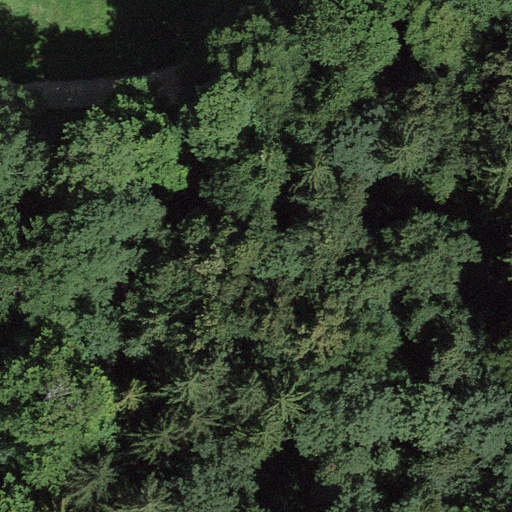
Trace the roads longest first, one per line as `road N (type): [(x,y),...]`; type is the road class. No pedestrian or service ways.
road 1 (track): [(247,0),(171,116),(16,511)]
road 2 (track): [(511,48),(187,86),(0,95)]
